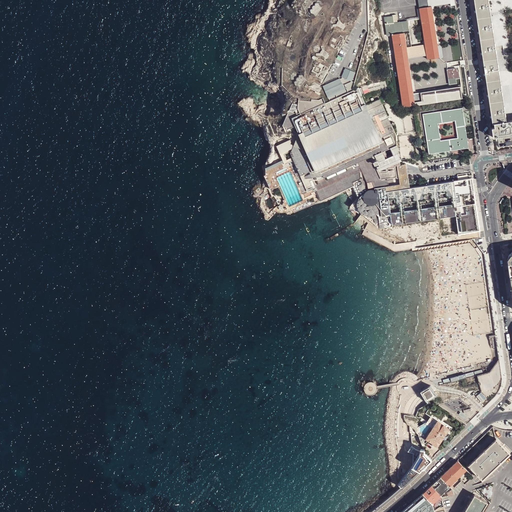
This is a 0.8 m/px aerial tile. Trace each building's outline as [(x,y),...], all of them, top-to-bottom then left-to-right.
[(438,46),(433,7),(430,7),(428,0),(419,0),(420,9),(426,45),(427,56),(428,59),(440,57),(438,46)] [(494,138),(511,135),(511,120),(507,122),(502,85),(500,72),(497,50),(496,46),(490,1),(489,1),(489,0),(475,0),(475,3),(486,75),(488,86),(493,124),(495,124),(496,127),(493,128),(494,138)] [(511,54),(505,11),(509,10),(507,0),(489,0),(489,1),(490,1),(496,46),(503,45),(504,49),(505,55),(511,54)] [(311,13),(316,16),(318,13),(322,7),(318,4),(316,4),(315,6),(313,6),(313,9),(311,10),(311,13)] [(340,17),(337,17),(339,21),(338,21),(337,24),(333,25),(333,27),(338,26),(343,29),(346,26),(344,25),(345,24),(342,21),(340,17)] [(411,47),(407,21),(398,23),(394,23),(393,17),(385,18),(388,36),(393,35),(405,33),(407,47),(411,47)] [(404,107),(416,105),(414,93),(408,58),(407,47),(405,33),(393,35),(404,107)] [(334,47),(334,48),(339,51),(346,39),(340,36),(339,37),(334,47)] [(325,45),(321,46),(322,50),(322,51),(320,53),(316,54),(317,57),(314,56),(312,57),(313,59),(317,60),(318,62),(312,70),(316,74),(316,76),(323,79),(329,68),(323,63),(329,55),(328,54),(329,53),(328,52),(325,45)] [(427,56),(426,45),(411,47),(407,47),(408,58),(427,56)] [(511,69),(511,59),(511,54),(505,55),(504,49),(497,50),(500,72),(511,69)] [(358,72),(348,68),(344,76),(354,80),(358,72)] [(454,79),(459,78),(458,72),(457,72),(457,69),(448,70),(450,79),(454,79)] [(511,69),(500,72),(502,85),(511,83),(511,69)] [(296,84),(300,87),(307,78),(303,75),(300,76),(300,78),(298,79),(298,81),(296,82),(296,84)] [(326,85),(330,95),(332,95),(347,89),(342,78),(326,85)] [(507,122),(511,120),(511,83),(502,85),(507,122)] [(414,93),(416,105),(463,97),(461,85),(451,87),(414,93)] [(382,141),(381,138),(366,105),(361,96),(358,89),(354,90),(354,91),(325,104),(324,103),(301,113),(301,114),(292,118),(297,128),(298,131),(295,139),(291,147),(303,152),(311,170),(313,170),(321,168),(382,141)] [(324,103),(322,98),(318,100),(298,98),(297,105),(301,113),(324,103)] [(379,99),(366,105),(381,138),(394,132),(379,99)] [(301,113),(297,105),(292,104),(283,126),(286,133),(297,128),(292,118),(301,114),(301,113)] [(466,126),(462,108),(423,115),(430,154),(452,151),(469,148),(466,126)] [(394,132),(381,138),(382,141),(386,149),(387,150),(397,145),(396,135),(394,132)] [(311,170),(303,152),(291,147),(295,139),(277,147),(283,161),(286,159),(287,164),(294,163),(294,165),(301,164),(298,158),(302,156),(305,163),(308,169),(309,170),(311,170)] [(382,141),(321,168),(355,162),(386,149),(382,141)] [(372,156),(374,159),(381,161),(382,168),(382,170),(385,169),(396,168),(395,167),(401,166),(400,165),(397,145),(387,150),(372,156)] [(355,162),(357,162),(371,157),(372,159),(374,159),(372,156),(387,150),(386,149),(355,162)] [(271,190),(279,189),(284,200),(283,200),(284,203),(283,203),(283,206),(286,206),(288,211),(307,202),(305,198),(305,197),(304,195),(301,196),(303,201),(289,206),(277,178),(290,172),(287,164),(286,159),(283,161),(266,168),(266,175),(265,176),(271,190)] [(366,160),(371,171),(377,170),(372,159),(366,160)] [(381,161),(374,159),(379,170),(382,170),(382,168),(381,161)] [(355,164),(357,166),(358,166),(359,167),(362,166),(362,165),(367,165),(368,172),(369,172),(371,172),(371,171),(366,160),(357,162),(355,164)] [(323,175),(332,171),(337,170),(355,162),(321,168),(320,169),(323,175)] [(355,162),(337,170),(344,169),(347,168),(355,164),(357,162),(355,162)] [(314,171),(313,170),(312,171),(311,170),(309,170),(308,169),(304,171),(301,164),(294,165),(294,163),(287,164),(290,172),(301,196),(304,195),(311,192),(316,190),(315,188),(313,183),(311,181),(313,180),(317,178),(323,175),(320,169),(314,171)] [(375,190),(388,188),(388,185),(388,183),(385,183),(384,180),(384,179),(387,179),(387,178),(385,169),(382,170),(379,170),(377,170),(371,171),(371,172),(369,172),(368,172),(367,165),(362,165),(362,166),(363,167),(363,170),(363,174),(368,183),(373,182),(375,190)] [(358,166),(357,166),(347,168),(349,173),(350,174),(354,183),(361,179),(361,174),(360,170),(360,169),(359,167),(358,166)] [(402,189),(410,188),(407,169),(401,170),(401,166),(395,167),(396,168),(397,176),(398,186),(402,186),(402,189)] [(313,183),(315,188),(317,187),(329,182),(332,180),(347,174),(349,173),(347,168),(344,169),(325,178),(318,181),(315,182),(313,183)] [(385,169),(387,178),(397,176),(396,168),(385,169)] [(323,175),(325,178),(344,169),(337,170),(332,171),(323,175)] [(316,190),(317,191),(321,200),(332,196),(355,186),(354,183),(350,174),(348,175),(333,182),(330,183),(317,189),(316,190)] [(332,180),(333,182),(348,175),(347,174),(332,180)] [(392,227),(394,225),(392,223),(389,208),(383,209),(383,208),(378,208),(378,209),(376,211),(375,212),(374,213),(373,213),(371,214),(370,214),(368,214),(367,214),(365,213),(364,213),(363,211),(362,211),(361,209),(361,208),(360,206),(360,205),(360,202),(359,202),(360,201),(361,199),(361,198),(362,197),(364,197),(365,196),(372,194),(373,192),(374,190),(375,190),(373,182),(368,183),(363,174),(364,179),(361,179),(354,183),(355,186),(332,196),(342,192),(350,206),(349,207),(351,209),(353,207),(361,214),(360,215),(359,219),(358,220),(357,223),(363,220),(369,224),(363,236),(365,237),(395,252),(413,250),(412,243),(396,246),(395,245),(395,244),(393,235),(392,227)] [(471,179),(389,193),(394,224),(454,216),(457,235),(479,231),(471,179)] [(378,209),(378,208),(383,208),(383,209),(389,208),(388,203),(386,192),(402,189),(402,186),(398,186),(388,188),(375,190),(374,190),(373,192),(372,194),(365,196),(364,197),(362,197),(361,198),(361,199),(360,201),(359,202),(360,202),(360,205),(360,206),(361,208),(361,209),(362,211),(363,211),(364,213),(365,213),(367,214),(368,214),(370,214),(371,214),(373,213),(374,213),(375,212),(376,211),(378,209)] [(419,226),(421,245),(456,241),(455,237),(454,231),(435,233),(435,226),(429,227),(428,220),(425,221),(426,225),(419,226)] [(489,372),(493,390),(502,379),(500,360),(499,360),(489,372)] [(445,383),(483,373),(482,370),(444,379),(445,383)] [(493,390),(489,372),(478,375),(480,382),(479,383),(481,389),(482,392),(493,390)] [(422,392),(427,400),(435,395),(429,387),(422,392)] [(427,438),(438,445),(443,438),(446,434),(447,433),(448,430),(450,428),(439,421),(427,438)] [(410,432),(417,436),(418,434),(409,426),(410,432)] [(483,479),(511,453),(497,439),(469,465),(472,468),(483,479)] [(413,466),(420,471),(431,460),(424,452),(424,448),(421,448),(421,450),(417,449),(413,447),(412,446),(408,451),(414,453),(413,466)] [(441,477),(450,486),(452,484),(467,470),(458,461),(447,472),(446,471),(441,477)] [(420,471),(413,466),(400,482),(399,484),(402,488),(420,471)] [(474,477),(472,475),(463,484),(465,485),(474,477)] [(441,477),(432,485),(442,495),(447,490),(450,488),(451,487),(450,486),(441,477)] [(427,495),(434,503),(442,495),(432,485),(424,493),(427,495)] [(482,511),(488,502),(481,498),(479,497),(475,494),(468,507),(467,508),(464,511),(482,511)] [(435,511),(437,511),(435,505),(434,503),(427,495),(407,511),(435,511)] [(434,503),(435,505),(442,498),(442,495),(434,503)]
